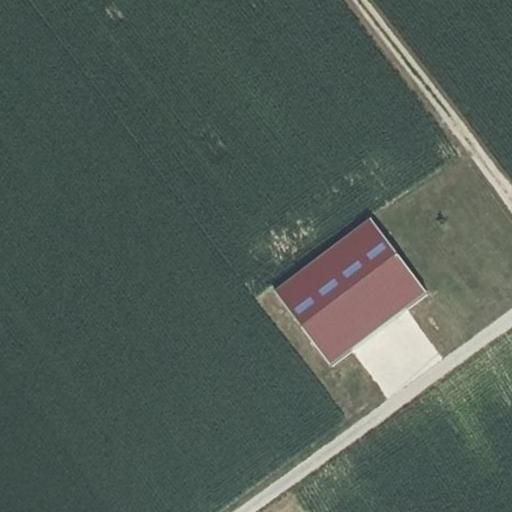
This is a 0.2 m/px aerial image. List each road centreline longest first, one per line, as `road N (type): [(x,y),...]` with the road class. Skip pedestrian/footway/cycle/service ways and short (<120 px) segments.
road 1 (track): [(239,511),(511,311)]
road 2 (track): [(368,0),(511,183)]
